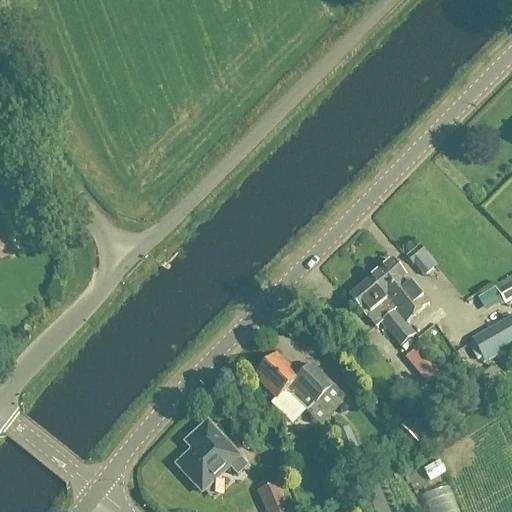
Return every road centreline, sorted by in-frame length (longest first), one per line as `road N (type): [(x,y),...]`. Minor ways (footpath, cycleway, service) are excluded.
road 1 (tertiary): [(97,492),(212,358),(511,54)]
road 2 (unclassified): [(129,259),(393,0)]
road 3 (unclassified): [(129,259),(39,153),(0,58)]
road 4 (unclassified): [(0,403),(129,259)]
road 5 (unclassified): [(97,492),(0,418)]
